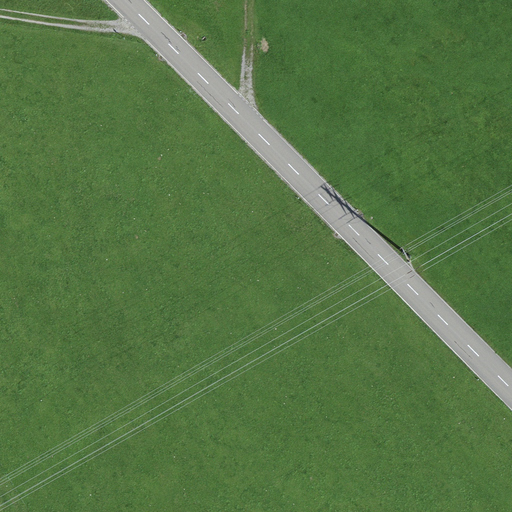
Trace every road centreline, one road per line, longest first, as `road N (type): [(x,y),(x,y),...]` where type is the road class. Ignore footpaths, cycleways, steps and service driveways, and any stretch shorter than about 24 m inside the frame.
road 1 (tertiary): [(511,388),(124,0)]
road 2 (track): [(0,14),(151,27)]
